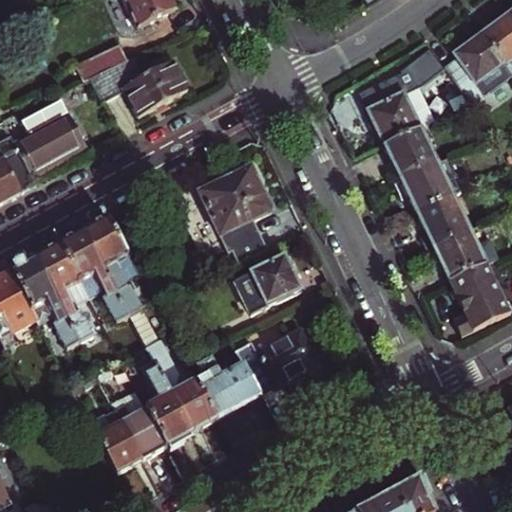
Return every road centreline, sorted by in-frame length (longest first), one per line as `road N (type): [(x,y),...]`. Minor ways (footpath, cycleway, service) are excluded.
road 1 (residential): [(427,394),(282,90)]
road 2 (residential): [(0,243),(282,90)]
road 3 (residential): [(427,394),(213,511)]
road 4 (residential): [(282,90),(435,0)]
road 5 (residential): [(480,511),(427,394)]
